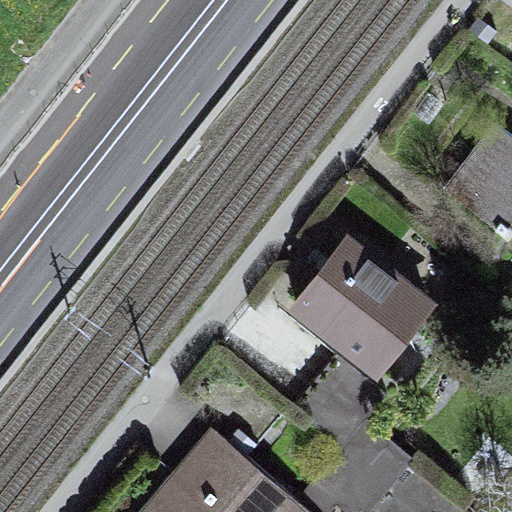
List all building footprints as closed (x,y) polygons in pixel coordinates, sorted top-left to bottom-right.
[(443,190),(511,240),(511,136),(493,122),(490,126),(493,128),(448,188),(446,186),(443,190)] [(294,304),(372,368),(424,304),(346,240),(294,304)] [(365,418),(366,419),(384,397),(335,356),(292,408),(341,447),(365,418)] [(365,418),(341,447),(315,478),(355,511),(365,511),(412,457),(366,419),(365,418)] [(138,511),(311,511),(224,438),(173,497),(161,486),(138,511)]
